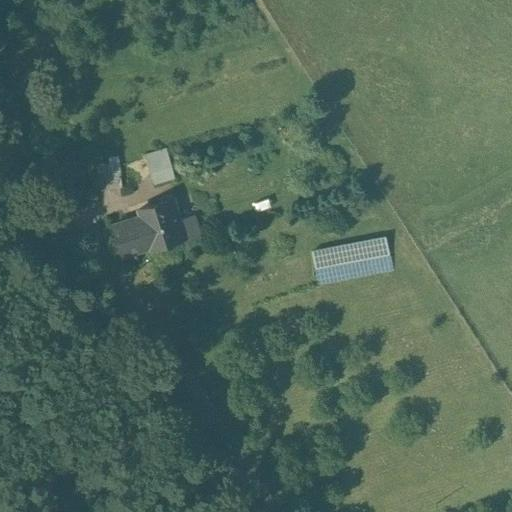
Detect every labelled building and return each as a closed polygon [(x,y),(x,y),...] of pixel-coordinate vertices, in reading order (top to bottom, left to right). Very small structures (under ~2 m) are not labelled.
[(167,146),(146,151),(154,180),(175,174),(167,146)] [(98,185),(124,181),(119,150),(94,154),(98,185)] [(181,216),(174,194),(141,204),(143,211),(152,239),(153,241),(186,231),(181,216)] [(143,211),(113,221),(122,249),(152,239),(143,211)] [(194,211),(181,216),(186,231),(187,235),(201,230),(194,211)] [(387,232),(313,247),(319,282),(394,267),(387,232)]
